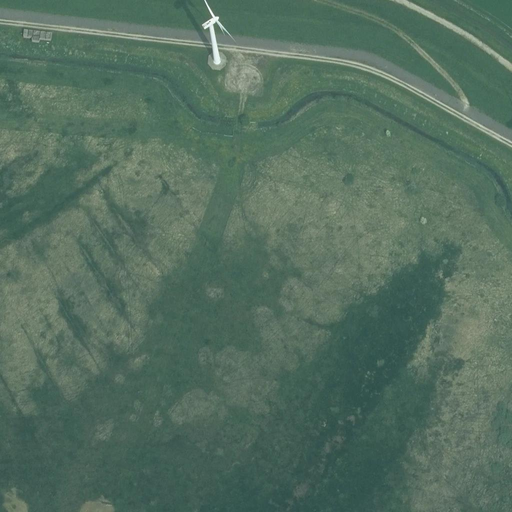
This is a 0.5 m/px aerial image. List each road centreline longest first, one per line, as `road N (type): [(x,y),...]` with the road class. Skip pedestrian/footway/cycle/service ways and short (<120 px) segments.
road 1 (track): [(0,9),(364,50),(511,132)]
road 2 (track): [(397,0),(511,67)]
